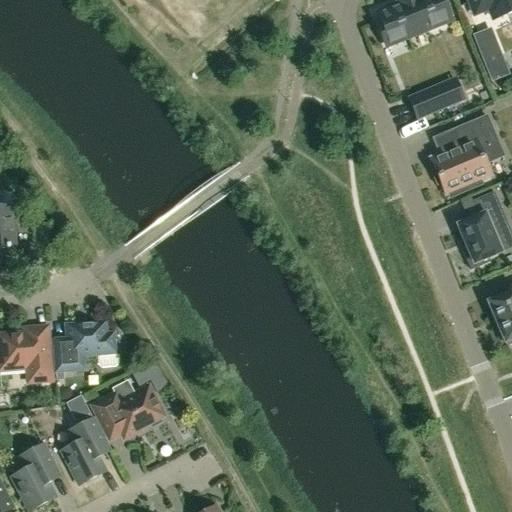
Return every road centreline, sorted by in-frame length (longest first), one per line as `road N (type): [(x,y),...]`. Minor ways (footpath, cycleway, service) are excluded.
road 1 (residential): [(335,0),(511,447)]
road 2 (residential): [(93,511),(234,438)]
